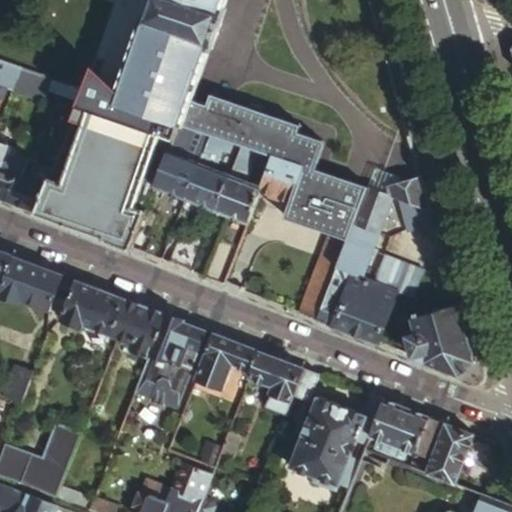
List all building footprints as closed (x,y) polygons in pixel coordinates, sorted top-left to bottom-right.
[(147,0),(127,54),(112,96),(110,98),(83,88),(79,99),(78,103),(89,106),(63,180),(51,175),(46,188),(38,210),(133,247),(147,208),(136,203),(159,130),(174,135),(174,134),(176,131),(179,122),(211,133),(228,139),(243,144),(250,146),(258,149),(272,154),(303,165),(314,169),(322,143),(321,140),(297,132),(300,122),(213,94),(210,103),(192,97),(196,88),(211,47),(213,47),(227,9),(225,8),(228,0),(147,0)] [(20,66),(0,59),(0,79),(2,74),(15,79),(20,66)] [(44,95),(51,77),(20,66),(15,79),(13,84),(17,86),(15,91),(27,95),(28,90),(44,95)] [(62,93),(79,99),(83,88),(51,77),(44,95),(58,100),(62,93)] [(54,167),(51,175),(63,180),(89,106),(78,103),(63,142),(54,167)] [(209,138),(211,133),(179,122),(176,131),(208,142),(209,138)] [(169,150),(174,135),(159,130),(136,203),(147,208),(155,186),(163,164),(169,150)] [(225,144),(228,139),(211,133),(209,138),(225,144)] [(187,139),(174,134),(174,135),(169,150),(181,154),(187,139)] [(200,162),(186,197),(217,209),(232,173),(217,167),(224,147),(225,144),(209,138),(208,142),(200,162)] [(240,153),(243,144),(228,139),(225,144),(224,147),(240,153)] [(0,194),(7,198),(17,172),(24,151),(0,141),(0,194)] [(217,209),(249,221),(258,218),(269,192),(261,189),(263,184),(261,184),(247,178),(255,159),(258,149),(250,146),(243,144),(240,153),(232,173),(217,209)] [(17,172),(7,198),(38,210),(46,188),(51,175),(54,167),(36,161),(39,154),(25,148),(24,151),(17,172)] [(268,164),(272,154),(258,149),(255,159),(268,164)] [(163,164),(155,186),(186,197),(200,162),(181,154),(169,150),(163,164)] [(369,186),(314,169),(303,165),(272,154),(268,164),(261,184),(263,184),(261,189),(269,192),(290,200),(284,216),(328,232),(347,239),(350,240),(369,186)] [(398,197),(432,208),(424,180),(390,189),(391,192),(391,195),(393,195),(398,197)] [(391,192),(369,186),(350,240),(347,239),(337,267),(364,277),(373,250),(393,195),(391,195),(391,192)] [(422,234),(438,230),(432,208),(398,197),(408,230),(420,227),(422,234)] [(181,231),(170,261),(193,270),(205,240),(181,231)] [(328,232),(298,311),(318,319),(337,267),(347,239),(328,232)] [(12,253),(0,248),(0,273),(4,275),(12,253)] [(63,272),(12,253),(4,275),(0,286),(0,293),(20,301),(21,297),(49,308),(63,272)] [(385,254),(375,281),(398,290),(415,296),(424,268),(385,254)] [(443,299),(457,295),(448,264),(434,267),(443,299)] [(337,267),(318,319),(379,342),(398,290),(375,281),(364,277),(337,267)] [(125,297),(76,277),(61,317),(83,326),(85,321),(111,332),(125,297)] [(167,313),(125,297),(111,332),(119,335),(134,341),(132,346),(151,354),(153,349),(167,313)] [(407,334),(413,355),(461,375),(476,361),(459,303),(414,316),(418,331),(407,334)] [(214,331),(177,316),(163,354),(200,368),(214,331)] [(260,349),(214,331),(200,368),(197,375),(223,385),(234,359),(253,367),(260,349)] [(163,354),(153,349),(151,354),(137,389),(184,407),(197,375),(200,368),(163,354)] [(303,365),(260,349),(253,367),(251,372),(273,381),(266,402),(286,410),(293,391),(303,365)] [(23,402),(34,372),(16,364),(4,395),(23,402)] [(319,371),(303,365),(293,391),(308,397),(319,371)] [(384,396),(369,391),(361,411),(318,395),(307,424),(300,421),(290,446),(297,449),(291,463),(315,473),(313,479),(337,488),(339,482),(341,483),(342,481),(349,484),(369,433),(384,396)] [(407,406),(384,396),(369,433),(393,442),(407,406)] [(429,414),(407,406),(393,442),(415,452),(429,414)] [(474,431),(429,414),(415,452),(431,458),(427,470),(456,481),(474,431)] [(231,427),(224,448),(235,452),(242,431),(231,427)] [(9,442),(0,464),(0,473),(61,495),(66,483),(72,466),(9,442)] [(393,442),(390,450),(413,459),(415,452),(393,442)] [(211,462),(218,464),(221,456),(214,454),(211,462)] [(176,485),(212,496),(220,470),(184,459),(176,485)] [(84,511),(32,493),(0,481),(0,511),(84,511)] [(95,508),(99,495),(66,483),(61,495),(95,508)] [(217,511),(221,499),(212,496),(176,485),(174,493),(149,484),(139,511),(217,511)] [(511,511),(511,502),(476,489),(466,511),(442,503),(426,509),(424,511),(511,511)] [(99,495),(95,508),(106,511),(120,511),(123,503),(99,495)]
